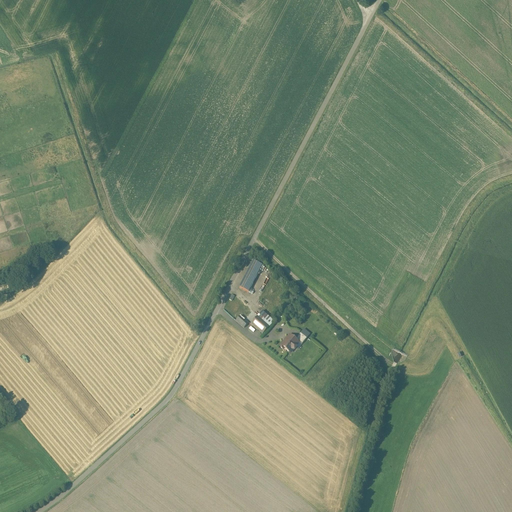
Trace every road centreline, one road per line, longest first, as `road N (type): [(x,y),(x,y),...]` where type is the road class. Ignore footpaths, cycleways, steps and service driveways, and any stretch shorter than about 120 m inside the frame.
road 1 (unclassified): [(38,511),(170,396),(367,20)]
road 2 (track): [(253,240),(388,362)]
